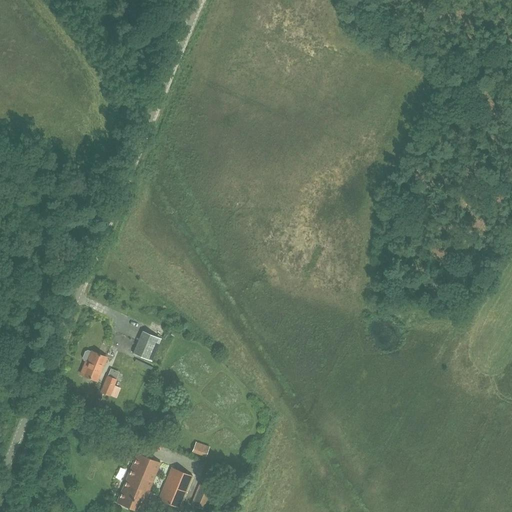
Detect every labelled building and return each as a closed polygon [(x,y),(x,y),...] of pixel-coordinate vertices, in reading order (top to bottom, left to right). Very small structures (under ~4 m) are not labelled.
[(152,361),(162,339),(142,331),(133,353),(152,361)] [(96,380),(106,357),(92,351),(92,352),(88,350),(85,351),(83,358),(84,360),(88,362),(87,364),(85,363),(81,374),(96,380)] [(110,396),(117,379),(107,375),(101,392),(110,396)] [(206,457),(209,446),(196,441),(192,452),(206,457)] [(147,511),(149,504),(144,502),(160,462),(137,452),(116,502),(140,511),(141,509),(147,511)] [(179,508),(193,475),(172,467),(158,499),(179,508)] [(203,509),(212,486),(202,482),(192,505),(203,509)]
